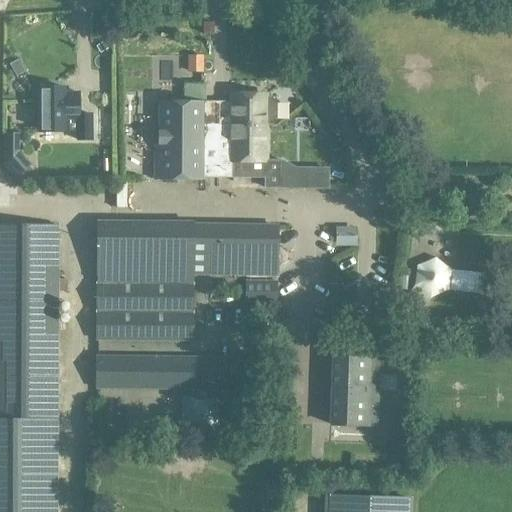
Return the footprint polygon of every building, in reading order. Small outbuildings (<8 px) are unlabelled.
[(105,50),(101,44),(96,47),(101,53),(105,50)] [(202,57),(189,56),(188,72),(202,73),(202,57)] [(290,102),(293,76),(280,74),(276,100),(290,102)] [(158,162),(154,162),(154,181),(206,181),(206,162),(203,162),(203,86),(184,86),(184,102),(158,102),(158,162)] [(79,93),(63,93),(63,87),(39,88),(39,132),(67,131),(77,131),(77,141),(92,141),(91,115),(79,115),(79,93)] [(230,95),(230,162),(231,162),(265,162),(265,160),(265,125),(271,125),(275,121),(275,104),(271,100),(265,100),(265,96),(230,95)] [(265,162),(231,162),(231,178),(264,178),(264,188),(282,189),(328,189),(328,168),(296,168),(282,160),(265,160),(265,162)] [(192,340),(193,276),(194,223),(194,222),(96,222),(96,339),(192,340)] [(334,247),(353,242),(347,223),(328,229),(334,247)] [(207,225),(206,277),(277,278),(278,226),(207,225)] [(450,293),(487,297),(490,274),(451,270),(436,258),(416,266),(414,285),(405,298),(424,313),(433,301),(450,293)] [(246,281),(245,303),(276,303),(277,281),(246,281)] [(397,347),(378,347),(378,370),(397,369),(397,347)] [(195,391),(212,391),(244,392),(244,358),(96,357),(96,391),(195,391)] [(372,445),(374,360),(332,358),(330,443),(372,445)] [(380,371),(379,385),(396,386),(396,371),(380,371)] [(377,421),(396,422),(398,387),(379,386),(377,421)] [(211,417),(212,391),(195,391),(195,417),(211,417)]
